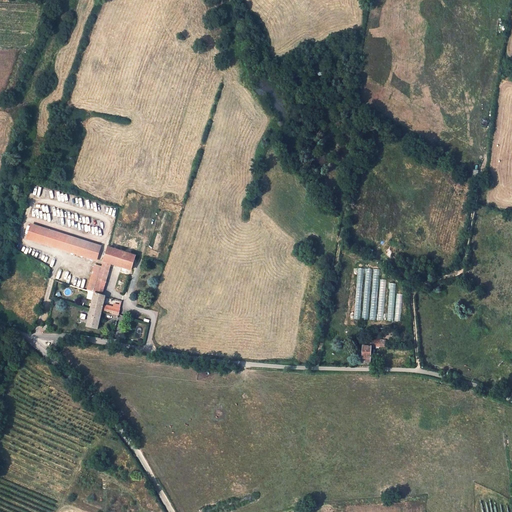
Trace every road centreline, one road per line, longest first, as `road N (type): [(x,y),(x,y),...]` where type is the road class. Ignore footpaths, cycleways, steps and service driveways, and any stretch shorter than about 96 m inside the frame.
road 1 (unclassified): [(511,400),(418,370),(198,359),(56,336)]
road 2 (track): [(482,156),(462,272),(414,287),(418,370)]
road 3 (unclassified): [(171,511),(136,450),(48,355)]
